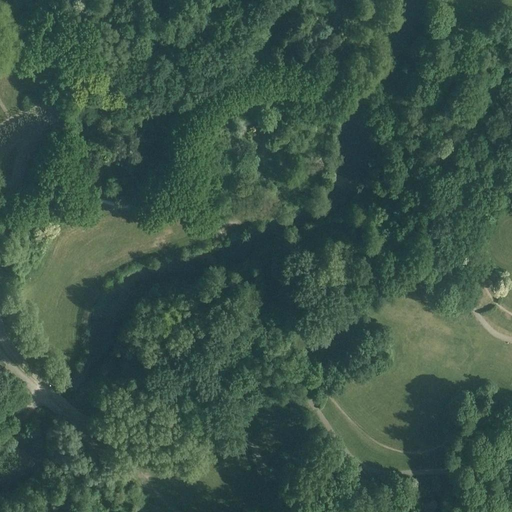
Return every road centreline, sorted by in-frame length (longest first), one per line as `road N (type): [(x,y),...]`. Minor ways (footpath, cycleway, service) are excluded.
road 1 (unknown): [(0,336),(45,391),(93,430),(137,425),(202,368),(257,355),(307,376),(385,448),(421,454),(463,439),(511,439)]
road 2 (unknown): [(268,0),(208,67),(103,101),(30,139),(0,222)]
road 3 (unknown): [(511,313),(481,283),(457,216),(471,156),(511,129)]
